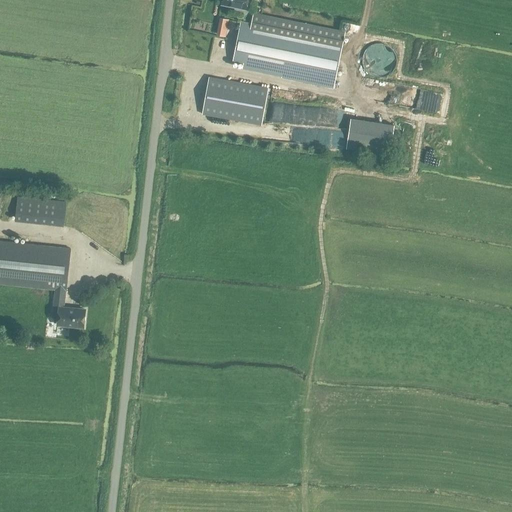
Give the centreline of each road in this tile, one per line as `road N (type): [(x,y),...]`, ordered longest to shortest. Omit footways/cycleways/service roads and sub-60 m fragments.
road 1 (unclassified): [(111,511),(165,0)]
road 2 (track): [(136,275),(77,240),(0,229)]
